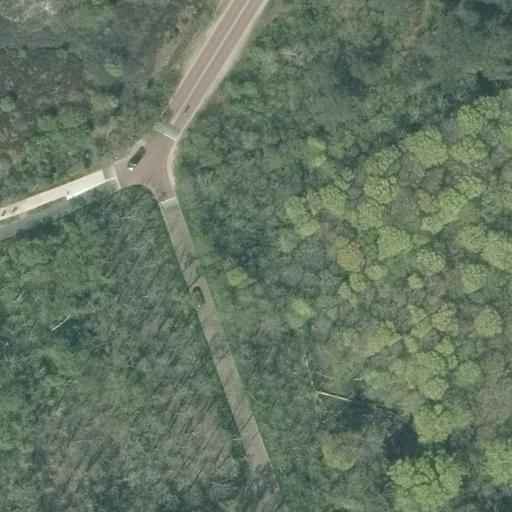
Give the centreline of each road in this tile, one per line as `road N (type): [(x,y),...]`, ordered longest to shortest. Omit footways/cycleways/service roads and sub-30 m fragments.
road 1 (unclassified): [(278,511),(160,186)]
road 2 (unclassified): [(148,162),(248,0)]
road 3 (unclassified): [(148,162),(0,235)]
